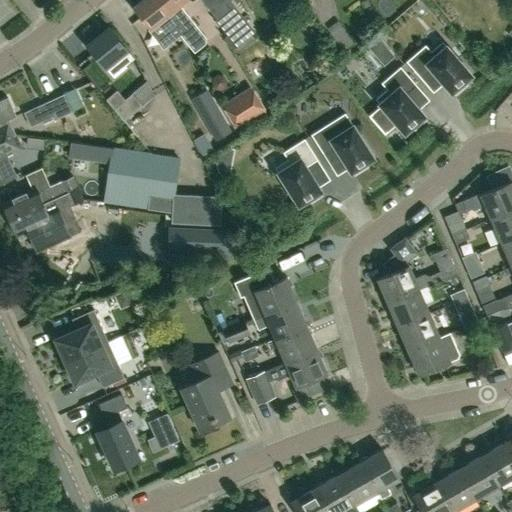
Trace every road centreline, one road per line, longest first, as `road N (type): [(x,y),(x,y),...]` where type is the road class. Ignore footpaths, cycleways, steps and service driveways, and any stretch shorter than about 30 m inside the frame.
road 1 (residential): [(511,142),(476,148),(351,257),(350,283),(384,414)]
road 2 (residential): [(140,511),(269,453),(384,414)]
road 3 (tertiary): [(73,511),(0,347)]
road 4 (residential): [(384,414),(511,387)]
